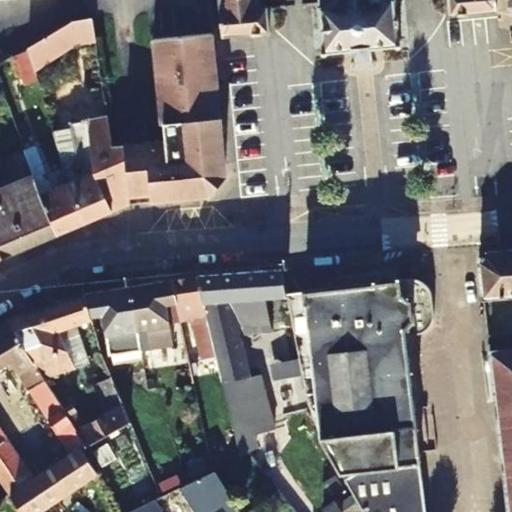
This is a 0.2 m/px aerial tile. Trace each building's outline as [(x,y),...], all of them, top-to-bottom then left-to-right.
[(219,0),(223,37),(268,31),(267,10),(259,10),(258,0),(219,0)] [(393,0),(317,0),(318,5),(317,5),(322,52),(398,46),(393,0)] [(511,0),(446,0),(448,15),(511,9),(511,0)] [(89,24),(70,27),(74,48),(93,46),(89,24)] [(26,52),(31,68),(74,48),(70,27),(49,37),(25,49),(26,52)] [(124,147),(130,201),(137,197),(195,190),(196,195),(201,195),(201,191),(213,190),(214,190),(215,188),(215,187),(224,179),(222,166),(220,165),(215,113),(212,113),(209,86),(218,85),(220,85),(215,38),(215,34),(156,41),(165,125),(168,126),(170,142),(124,147)] [(31,68),(26,52),(11,56),(20,84),(34,79),(31,68)] [(111,211),(130,201),(124,147),(111,149),(105,117),(86,119),(95,173),(111,211)] [(53,137),(68,184),(95,173),(86,119),(80,120),(81,126),(71,128),(71,132),(53,137)] [(34,178),(45,174),(34,147),(23,151),(33,177),(34,178)] [(84,222),(111,211),(95,173),(68,184),(84,222)] [(34,178),(33,177),(13,186),(21,204),(36,198),(33,190),(38,187),(35,181),(34,178)] [(56,234),(84,222),(68,184),(51,191),(46,177),(35,181),(38,187),(56,234)] [(56,234),(38,187),(33,190),(36,198),(21,204),(13,186),(4,190),(29,245),(56,234)] [(0,253),(1,257),(29,245),(4,190),(0,191),(0,204),(3,211),(0,212),(0,253)] [(130,201),(196,195),(195,190),(137,197),(130,201)] [(511,250),(484,253),(481,255),(478,261),(486,336),(511,333),(511,250)] [(280,269),(257,271),(260,298),(284,297),(283,291),(280,269)] [(232,325),(262,321),(260,298),(257,271),(195,275),(215,358),(220,379),(237,456),(246,452),(271,438),(267,422),(256,368),(247,369),(248,375),(244,375),(232,325)] [(189,319),(199,360),(201,360),(215,358),(195,275),(167,280),(174,309),(177,322),(189,319)] [(349,489),(421,482),(414,428),(415,426),(406,361),(404,339),(406,337),(406,330),(410,322),(409,320),(407,296),(402,290),(400,280),(400,279),(370,281),(370,284),(283,291),(284,297),(298,375),(304,409),(349,489)] [(431,318),(432,315),(430,296),(428,292),(426,289),(424,286),(421,284),(418,282),(415,280),(412,279),(409,279),(400,279),(400,280),(402,290),(407,296),(409,320),(410,322),(406,330),(406,337),(415,335),(417,334),(421,332),(422,331),(423,330),(425,329),(427,326),(428,325),(430,322),(431,318)] [(167,280),(128,286),(136,331),(145,329),(149,348),(169,345),(163,310),(174,309),(167,280)] [(128,286),(82,294),(89,317),(104,315),(112,354),(132,351),(129,332),(136,331),(128,286)] [(89,317),(82,294),(66,299),(73,322),(89,317)] [(88,360),(74,325),(73,322),(66,299),(9,318),(46,381),(88,360)] [(0,487),(5,495),(16,511),(33,511),(94,474),(79,447),(84,445),(62,407),(46,381),(9,318),(0,323),(0,365),(8,361),(25,391),(29,389),(67,454),(25,481),(0,442),(0,487)] [(511,511),(511,348),(488,351),(508,511),(511,511)] [(215,358),(201,360),(206,381),(220,379),(215,358)] [(62,407),(84,445),(130,421),(123,404),(111,374),(98,379),(110,411),(82,425),(69,403),(62,407)] [(146,390),(155,389),(152,374),(144,375),(146,390)] [(270,413),(271,421),(304,409),(298,375),(271,379),(275,412),(270,413)] [(186,483),(177,487),(193,511),(238,511),(212,470),(210,471),(186,483)] [(357,503),(361,511),(425,511),(424,499),(421,482),(349,489),(357,503)] [(160,511),(157,502),(123,511),(160,511)]
